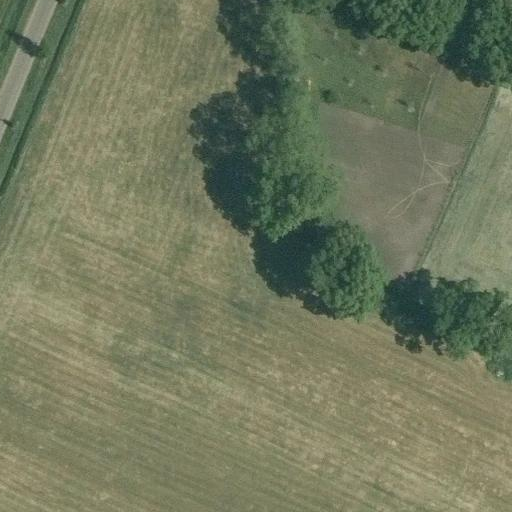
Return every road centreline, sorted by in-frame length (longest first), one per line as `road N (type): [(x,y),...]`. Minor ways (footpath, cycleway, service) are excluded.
road 1 (unclassified): [(511,47),(381,0)]
road 2 (unclassified): [(0,116),(47,0)]
